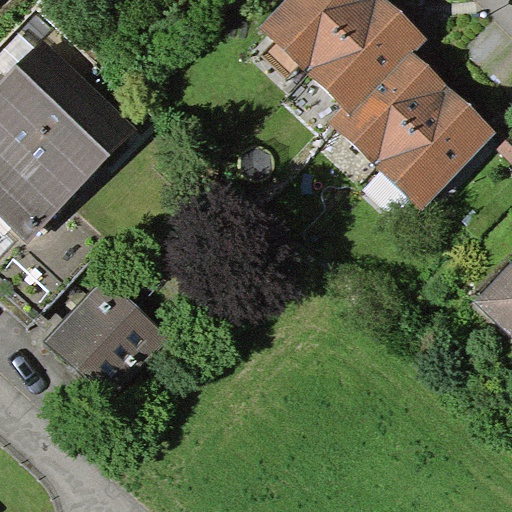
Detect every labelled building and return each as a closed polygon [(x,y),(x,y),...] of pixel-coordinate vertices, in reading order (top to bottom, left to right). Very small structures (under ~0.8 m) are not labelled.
[(298,0),(262,38),(304,78),(373,6),(367,0),(298,0)] [(346,117),(401,60),(415,45),(373,6),(304,78),(345,117),(346,117)] [(0,180),(78,99),(35,58),(0,93),(0,180)] [(331,131),(373,171),(442,99),(401,60),(346,117),(345,117),(331,131)] [(121,141),(78,99),(0,180),(0,211),(28,238),(121,141)] [(415,211),(484,138),(442,99),(373,171),(415,211)] [(511,274),(481,308),(511,337),(511,274)] [(100,282),(98,285),(93,289),(98,293),(50,345),(46,341),(39,348),(46,355),(51,349),(69,365),(64,371),(80,386),(85,381),(103,397),(98,402),(105,409),(112,402),(107,398),(155,346),(159,350),(166,343),(100,282)]
